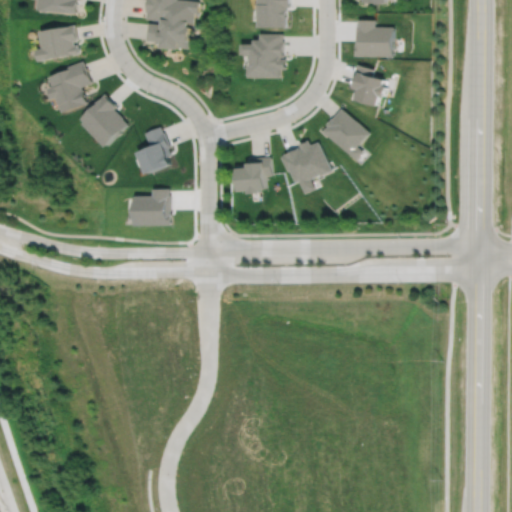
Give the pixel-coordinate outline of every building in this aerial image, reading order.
[(42,0),(42,6),(47,7),(47,9),(51,10),(52,8),(79,11),(80,0),(42,0)] [(148,0),(147,13),(148,13),(148,20),(160,21),(159,25),(150,24),(148,41),(159,42),(159,43),(160,43),(159,48),(161,48),(161,50),(179,51),(179,48),(190,49),(190,40),(189,40),(190,29),(188,28),(189,24),(194,24),(195,13),(198,14),(200,2),(178,0),(148,0)] [(259,0),(259,29),(288,29),(288,7),(292,7),(292,0),(259,0)] [(361,20),(361,27),(360,27),(360,41),(361,41),(361,46),(359,46),(359,53),(393,54),(393,28),(374,27),(375,20),(361,20)] [(44,29),(47,46),(41,47),(43,58),(83,52),(82,42),(78,43),(77,39),(81,38),(79,23),(44,29)] [(261,34),(261,41),(254,41),(254,45),(242,45),(242,56),(251,56),(251,67),(250,67),(250,79),(282,79),(282,70),(288,70),(288,60),(282,60),(282,58),(285,58),(285,42),(284,42),(284,34),(261,34)] [(86,59),(71,64),(72,67),(53,74),(56,85),(53,86),(57,97),(61,96),(67,111),(92,101),(87,88),(86,88),(85,85),(96,81),(90,66),(89,67),(86,59)] [(360,65),(354,86),(360,88),(356,99),(382,107),(385,97),(388,98),(391,87),(388,86),(389,80),(375,76),(377,69),(360,65)] [(109,92),(96,105),(97,106),(86,117),(89,119),(87,122),(109,145),(132,123),(127,117),(118,107),(121,105),(109,92)] [(344,108),(330,125),(331,126),(326,132),(359,160),(366,152),(360,147),(373,133),(344,108)] [(149,132),(155,145),(143,150),(152,172),(177,162),(174,155),(175,154),(172,147),(174,146),(168,131),(167,132),(164,125),(149,132)] [(284,158),(291,172),(293,171),(299,183),(302,182),(308,194),(318,190),(313,180),(323,175),(323,176),(335,171),(321,142),(314,146),(311,140),(302,145),(304,149),(302,150),(301,148),(287,154),(288,156),(284,158)] [(239,166),(241,193),(252,192),(252,195),(264,194),(264,191),(270,190),(269,176),(275,176),(273,157),(251,159),(251,165),(239,166)]
